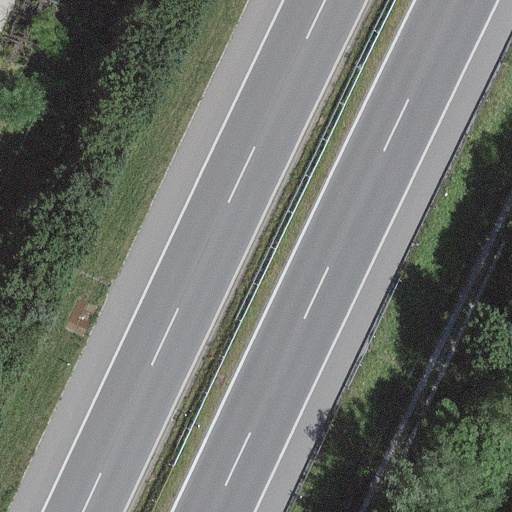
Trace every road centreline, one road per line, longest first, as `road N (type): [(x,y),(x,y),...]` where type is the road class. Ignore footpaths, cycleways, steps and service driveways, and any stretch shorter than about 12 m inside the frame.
road 1 (motorway): [(213,511),(460,0)]
road 2 (motorway): [(323,0),(82,511)]
